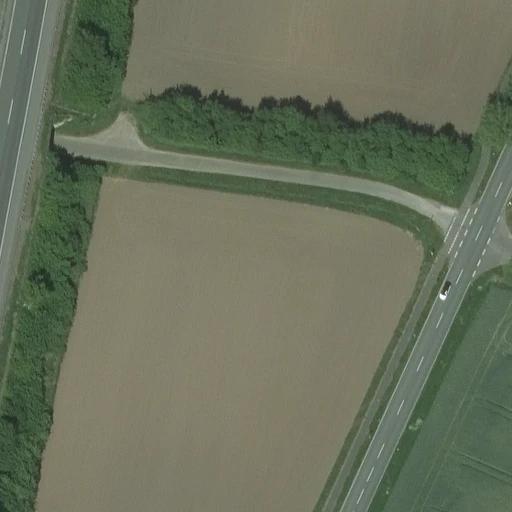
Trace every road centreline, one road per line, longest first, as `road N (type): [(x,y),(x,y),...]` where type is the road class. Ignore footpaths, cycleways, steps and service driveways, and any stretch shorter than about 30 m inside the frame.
road 1 (unclassified): [(479,234),(418,200),(0,137)]
road 2 (tertiary): [(353,511),(479,234)]
road 3 (motorway): [(0,166),(31,0)]
